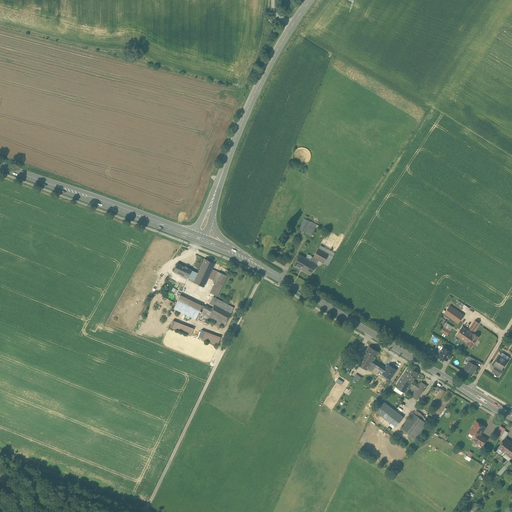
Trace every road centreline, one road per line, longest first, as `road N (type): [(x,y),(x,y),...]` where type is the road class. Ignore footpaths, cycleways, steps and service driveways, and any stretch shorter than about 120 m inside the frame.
road 1 (primary): [(228,250),(468,391)]
road 2 (track): [(263,269),(146,511)]
road 3 (secondary): [(210,207),(248,103),(309,0)]
road 4 (primary): [(0,164),(198,237)]
